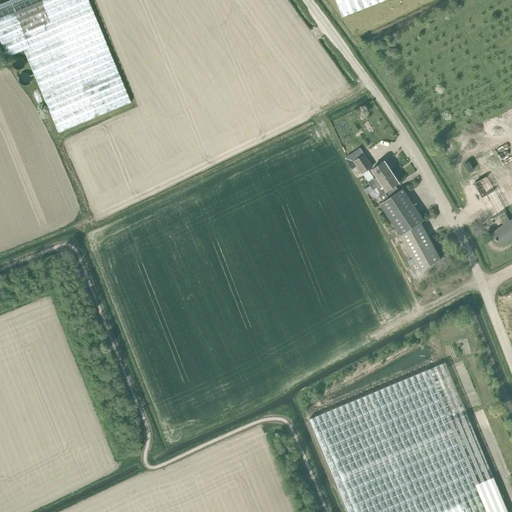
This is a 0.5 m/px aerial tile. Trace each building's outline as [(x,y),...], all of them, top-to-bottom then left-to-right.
[(0,45),(2,45),(7,57),(24,50),(58,133),(130,103),(87,0),(9,0),(10,0),(0,4),(0,45)] [(335,0),(342,17),(384,0),(335,0)] [(352,122),(348,116),(338,122),(342,128),(352,122)] [(369,133),(371,127),(369,127),(371,121),(368,120),(366,125),(364,125),(362,130),(369,133)] [(475,178),(494,215),(508,208),(507,204),(511,201),(511,173),(496,141),(485,147),(487,151),(479,156),(487,172),(475,178)] [(355,160),(354,161),(356,164),(362,173),(368,169),(372,166),(364,154),(363,154),(355,160)] [(367,182),(370,186),(392,171),(384,160),(372,169),(377,177),(374,179),(373,178),(367,182)] [(468,173),(473,170),(469,162),(464,165),(468,173)] [(378,196),(382,201),(398,190),(395,185),(399,182),(392,171),(370,186),(364,190),(366,194),(373,190),(376,188),(379,193),(378,196)] [(401,236),(416,264),(410,267),(414,273),(419,270),(441,259),(422,225),(420,222),(424,220),(403,188),(399,191),(398,190),(382,201),(382,202),(380,204),(400,235),(401,236)] [(504,224),(491,233),(500,246),(511,238),(511,220),(511,219),(509,221),(504,224)] [(351,262),(366,296),(382,289),(367,255),(351,262)] [(310,419),(348,511),(508,511),(446,363),(310,419)]
